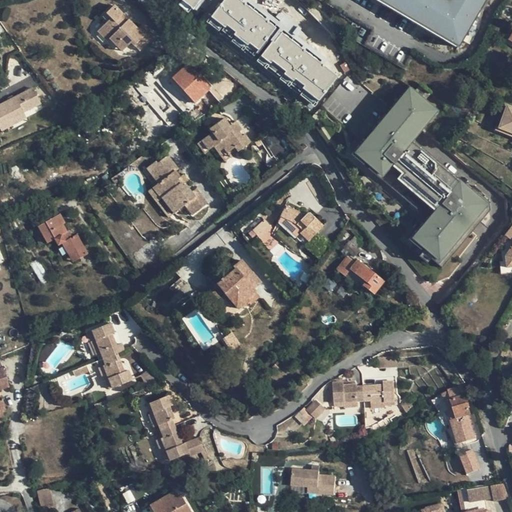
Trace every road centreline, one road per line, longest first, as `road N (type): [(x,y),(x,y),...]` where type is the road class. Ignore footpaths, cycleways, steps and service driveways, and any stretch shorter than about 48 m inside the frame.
road 1 (residential): [(447,335),(390,342),(319,380),(293,406),(237,427),(218,423),(178,385),(127,321)]
road 2 (residential): [(316,144),(133,287)]
road 3 (residential): [(447,335),(316,144)]
road 4 (residential): [(316,144),(155,0)]
road 5 (unclassified): [(339,0),(453,56),(473,42),(494,0)]
road 6 (residential): [(511,488),(477,382),(447,335)]
